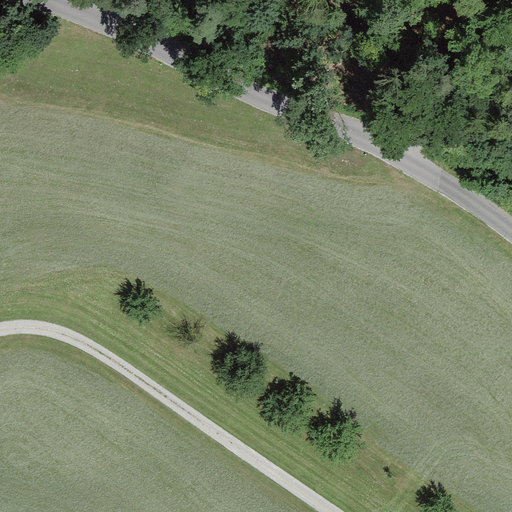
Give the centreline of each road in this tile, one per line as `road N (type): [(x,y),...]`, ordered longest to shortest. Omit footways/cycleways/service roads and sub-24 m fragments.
road 1 (tertiary): [(46,0),(383,148),(511,230)]
road 2 (track): [(331,511),(59,328),(0,329)]
road 3 (track): [(511,168),(407,136),(383,148)]
